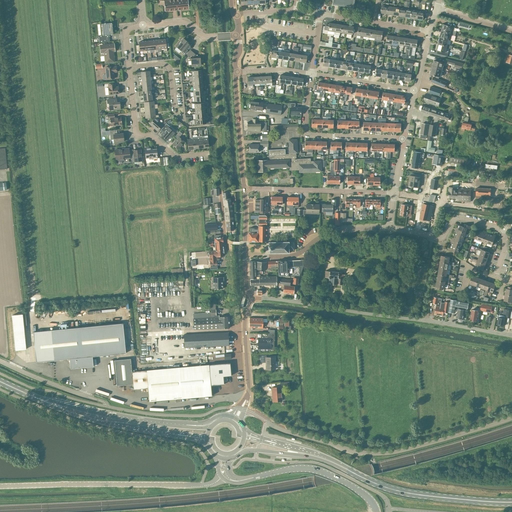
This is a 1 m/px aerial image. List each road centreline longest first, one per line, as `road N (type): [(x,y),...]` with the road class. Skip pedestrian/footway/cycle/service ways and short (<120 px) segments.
road 1 (residential): [(511,335),(252,297)]
road 2 (unclassified): [(264,420),(344,448),(391,452),(511,417)]
road 3 (unclassified): [(0,485),(208,484),(224,474)]
road 4 (primary): [(299,452),(412,493),(511,501)]
road 5 (tertiary): [(376,511),(360,490),(325,472),(290,468),(237,481),(224,474)]
road 6 (residential): [(403,140),(306,132),(311,73)]
road 7 (residential): [(245,254),(288,256),(329,232),(389,227)]
road 8 (residential): [(207,153),(174,157),(148,135),(136,136),(128,67)]
road 9 (unclassified): [(392,193),(244,189)]
road 10 (residential): [(244,326),(232,325),(221,200)]
road 11 (primary): [(186,425),(51,403)]
road 12 (primary): [(51,403),(182,435)]
